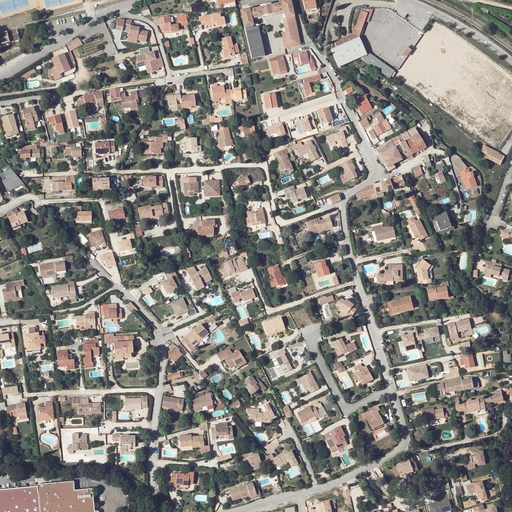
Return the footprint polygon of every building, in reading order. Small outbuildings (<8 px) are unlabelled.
[(286,36),(282,37),(284,48),(300,45),(292,11),(289,0),(285,0),(281,1),(281,2),(270,5),(269,4),(260,6),(260,7),(249,10),(248,8),(240,10),(251,56),(257,55),(255,45),(258,45),(255,30),(251,30),(250,26),(253,25),(251,18),(283,11),(285,18),(282,19),(285,32),(286,36)] [(313,0),(302,0),(305,9),(309,8),(315,7),(313,0)] [(338,67),(356,59),(360,57),(363,56),(366,55),(359,40),(358,38),(367,13),(370,14),(373,9),(363,9),(362,11),(360,11),(354,29),(352,34),(333,42),(335,47),(330,49),(338,67)] [(251,18),(253,25),(282,19),(285,18),(283,11),(251,18)] [(220,13),(204,17),(206,23),(215,21),(216,23),(216,26),(225,24),(223,16),(221,17),(220,13)] [(370,14),(367,13),(358,38),(359,40),(366,21),(368,22),(370,14)] [(180,23),(187,22),(185,14),(178,15),(180,23)] [(169,16),(155,18),(157,26),(162,25),(163,31),(164,31),(164,32),(171,31),(178,30),(177,24),(170,25),(169,16)] [(131,20),(117,19),(115,30),(122,31),(123,26),(129,28),(127,38),(137,40),(136,40),(145,42),(147,32),(139,30),(139,27),(130,26),(131,20)] [(18,39),(18,35),(16,29),(0,33),(0,43),(2,43),(8,42),(18,39)] [(230,36),(222,38),(224,47),(222,47),(224,57),(234,55),(234,53),(238,52),(237,44),(232,45),(230,36)] [(65,45),(65,47),(66,47),(68,52),(78,47),(74,39),(65,45)] [(405,57),(412,48),(409,46),(402,55),(405,57)] [(75,67),(68,52),(66,47),(65,47),(61,49),(62,51),(63,53),(70,70),(70,69),(72,68),(75,67)] [(305,49),(298,51),(298,53),(293,54),(294,58),(297,58),(298,61),(299,61),(299,64),(301,64),(301,65),(309,63),(311,71),(315,70),(312,60),(310,60),(309,54),(306,54),(305,49)] [(138,64),(147,61),(150,73),(158,70),(158,68),(163,67),(159,53),(154,55),(153,52),(149,53),(140,55),(136,56),(137,62),(138,64)] [(60,74),(70,70),(63,53),(51,59),(56,68),(53,69),(51,70),(55,80),(57,79),(62,77),(60,74)] [(381,63),(368,54),(365,57),(364,59),(363,60),(389,78),(389,77),(390,76),(393,71),(390,69),(386,69),(382,66),(381,63)] [(286,70),(282,55),(269,59),(272,74),(286,70)] [(138,64),(137,62),(135,62),(136,68),(145,65),(147,73),(150,73),(147,61),(138,64)] [(35,68),(21,75),(24,80),(37,73),(35,68)] [(320,79),(319,74),(302,78),(304,83),(302,83),(303,87),(300,88),(301,91),(304,90),(305,94),(311,93),(308,82),(320,79)] [(226,102),(232,101),(231,98),(230,90),(230,89),(225,90),(224,85),(211,87),(213,99),(220,98),(225,97),(226,102)] [(230,90),(231,98),(236,98),(236,99),(248,98),(246,90),(242,90),(236,91),(235,89),(230,90)] [(120,94),(115,94),(116,100),(121,100),(122,108),(130,107),(136,106),(136,103),(136,100),(137,100),(136,91),(130,92),(131,96),(125,97),(124,92),(120,92),(120,94)] [(102,92),(93,93),(97,104),(98,107),(104,106),(102,92)] [(93,93),(75,99),(79,108),(82,107),(83,107),(92,104),(92,106),(97,104),(93,93)] [(274,93),(263,95),(266,109),(277,107),(274,93)] [(194,94),(180,96),(181,103),(182,108),(191,107),(196,106),(194,94)] [(180,96),(180,95),(167,97),(169,110),(177,108),(177,105),(177,104),(179,104),(181,103),(180,96)] [(364,96),(361,97),(355,100),(357,103),(355,104),(361,114),(366,111),(364,108),(369,105),(364,96)] [(33,107),(22,110),(24,115),(23,115),(28,131),(35,129),(33,122),(37,121),(35,112),(34,112),(33,107)] [(321,124),(328,122),(332,120),(327,107),(317,111),(321,124)] [(68,128),(79,127),(77,110),(66,112),(68,128)] [(373,122),(369,124),(371,127),(375,135),(389,129),(380,114),(373,118),(372,119),(373,122)] [(12,115),(2,117),(4,125),(5,125),(7,130),(5,130),(7,136),(13,135),(12,132),(15,131),(17,130),(12,115)] [(59,115),(47,118),(49,124),(51,123),(52,127),(55,127),(56,132),(58,131),(63,130),(59,115)] [(317,130),(314,120),(309,121),(309,119),(296,122),(298,134),(317,130)] [(285,134),(282,122),(268,127),(270,134),(276,132),(277,136),(285,134)] [(336,139),(340,148),(347,145),(344,136),(343,137),(342,135),(344,135),(343,133),(347,132),(345,126),(338,128),(339,131),(326,136),(328,142),(334,140),(336,139)] [(376,137),(370,126),(368,128),(373,138),(376,137)] [(217,129),(219,140),(220,140),(221,147),(232,145),(231,138),(229,138),(228,127),(217,129)] [(244,137),(251,135),(249,127),(243,128),(242,128),(243,132),(244,137)] [(414,127),(406,132),(409,135),(410,138),(418,151),(424,147),(426,146),(414,127)] [(162,137),(154,137),(154,142),(155,142),(155,148),(159,148),(163,148),(162,142),(162,137)] [(399,144),(400,143),(396,137),(391,140),(401,159),(405,157),(399,144)] [(186,150),(190,150),(193,150),(193,152),(200,151),(200,146),(197,146),(196,138),(186,138),(186,144),(186,150)] [(404,141),(411,154),(418,151),(410,138),(404,141)] [(301,141),(293,144),(299,157),(307,153),(309,157),(312,161),(319,157),(310,140),(302,144),(301,141)] [(376,149),(379,155),(383,162),(386,167),(393,164),(401,159),(391,140),(387,141),(389,145),(386,146),(385,144),(376,149)] [(405,157),(411,154),(404,141),(400,143),(399,144),(405,157)] [(94,143),(95,153),(103,153),(103,154),(109,154),(109,152),(114,152),(114,142),(94,143)] [(154,142),(145,142),(145,146),(145,152),(149,152),(152,152),(152,154),(160,154),(159,148),(155,148),(155,142),(154,142)] [(74,145),(65,145),(66,155),(71,155),(71,157),(75,157),(75,159),(77,159),(77,157),(81,157),(81,147),(74,147),(74,145)] [(490,148),(484,145),(481,151),(486,154),(485,157),(497,163),(500,165),(504,157),(501,155),(500,157),(488,151),(490,148)] [(498,153),(490,148),(488,151),(500,157),(501,155),(498,153)] [(39,157),(39,149),(30,150),(30,151),(26,151),(26,152),(22,152),(23,157),(26,157),(26,158),(30,157),(30,158),(39,157)] [(281,150),(273,154),(275,159),(277,158),(280,164),(282,169),(283,171),(287,169),(292,167),(286,153),(284,154),(281,150)] [(344,182),(348,180),(348,181),(358,176),(355,171),(354,169),(356,168),(351,158),(342,163),(346,173),(341,176),(344,182)] [(460,169),(467,167),(460,159),(453,162),(460,169)] [(438,168),(441,167),(444,166),(441,160),(435,163),(438,168)] [(419,165),(412,169),(416,177),(423,174),(419,165)] [(8,191),(12,190),(11,188),(23,183),(11,168),(4,171),(7,177),(2,180),(8,191)] [(467,169),(460,171),(462,175),(464,181),(467,189),(477,186),(472,171),(469,172),(467,169)] [(438,185),(447,182),(444,172),(435,174),(438,185)] [(382,190),(383,192),(393,189),(391,184),(399,181),(403,180),(401,175),(390,179),(381,183),(380,182),(374,184),(376,192),(382,190)] [(247,176),(236,180),(239,187),(249,183),(247,176)] [(162,178),(143,179),(143,188),(156,187),(156,189),(163,189),(162,178)] [(108,179),(93,179),(93,190),(102,189),(109,189),(108,179)] [(183,181),(184,191),(193,191),(193,193),(198,193),(197,182),(189,182),(189,180),(183,181)] [(218,180),(204,181),(204,196),(219,195),(218,180)] [(66,182),(52,182),(52,191),(58,191),(66,190),(66,182)] [(378,198),(376,192),(374,184),(369,186),(356,194),(357,198),(369,194),(371,200),(373,199),(378,198)] [(284,188),(285,193),(289,192),(291,197),(293,202),(298,201),(297,199),(301,198),(301,195),(306,193),(304,187),(295,190),(294,185),(284,188)] [(327,206),(331,204),(340,200),(335,189),(326,193),(329,198),(326,199),(328,202),(326,203),(327,206)] [(421,212),(414,198),(410,200),(417,213),(421,212)] [(140,221),(149,220),(149,217),(162,214),(163,217),(163,219),(169,218),(166,203),(160,204),(160,205),(155,206),(151,207),(150,205),(138,208),(140,221)] [(81,206),(73,206),(73,212),(77,213),(77,221),(91,221),(91,212),(81,212),(81,206)] [(110,221),(114,220),(118,219),(124,218),(122,208),(107,211),(110,221)] [(23,211),(15,215),(13,216),(8,217),(12,228),(23,223),(27,221),(23,211)] [(447,211),(445,212),(451,226),(440,230),(435,216),(432,217),(439,234),(454,229),(447,211)] [(263,212),(250,215),(252,225),(265,223),(263,212)] [(445,212),(435,216),(440,230),(451,226),(445,212)] [(318,221),(317,219),(309,222),(312,232),(319,229),(319,230),(332,227),(329,218),(320,221),(318,221)] [(421,239),(427,236),(419,219),(414,221),(409,224),(415,237),(419,236),(421,239)] [(213,227),(215,227),(214,220),(201,221),(201,228),(197,228),(197,235),(213,234),(213,227)] [(320,232),(319,230),(319,229),(312,232),(309,222),(308,222),(312,234),(320,232)] [(140,224),(135,225),(138,237),(143,235),(140,224)] [(372,227),(373,231),(375,231),(377,240),(396,237),(393,225),(384,227),(383,225),(372,227)] [(502,235),(502,237),(507,237),(511,239),(511,230),(511,232),(509,231),(507,230),(501,230),(502,233),(500,234),(500,236),(502,235)] [(102,233),(89,237),(93,250),(97,249),(106,246),(102,233)] [(119,251),(132,250),(131,239),(118,241),(119,251)] [(101,262),(106,261),(107,267),(116,264),(113,252),(100,255),(101,262)] [(238,271),(246,267),(242,258),(235,261),(234,260),(225,264),(227,268),(219,271),(221,276),(229,273),(238,269),(238,271)] [(422,280),(422,284),(431,282),(430,278),(428,279),(426,270),(430,265),(422,259),(416,268),(417,268),(417,271),(418,280),(422,280)] [(490,261),(485,260),(484,264),(487,264),(485,272),(490,273),(503,275),(502,278),(506,279),(509,269),(500,267),(501,263),(494,262),(490,261)] [(324,261),(314,264),(317,273),(319,272),(321,277),(330,274),(328,269),(327,269),(326,267),(324,261)] [(64,262),(39,265),(40,276),(45,275),(55,274),(55,272),(62,271),(62,268),(65,268),(64,262)] [(403,264),(389,264),(388,269),(385,269),(385,273),(379,273),(379,276),(378,283),(385,283),(385,281),(393,281),(402,281),(403,264)] [(274,282),(275,286),(284,283),(277,265),(268,269),(271,278),(272,282),(274,282)] [(194,268),(187,272),(196,289),(203,285),(201,282),(211,277),(206,267),(196,272),(194,268)] [(164,272),(168,279),(172,276),(172,278),(177,275),(174,269),(164,272)] [(166,280),(162,282),(163,286),(164,285),(168,291),(173,289),(173,290),(178,287),(172,278),(172,276),(168,279),(167,279),(168,280),(167,281),(166,280)] [(437,299),(448,297),(446,286),(448,286),(447,279),(440,281),(441,287),(427,289),(429,298),(437,297),(437,299)] [(23,280),(11,283),(12,288),(7,289),(2,290),(4,300),(17,297),(16,292),(18,292),(21,291),(20,286),(25,285),(23,280)] [(67,285),(51,287),(52,298),(69,295),(69,298),(76,297),(74,287),(68,287),(67,285)] [(243,301),(255,297),(252,288),(240,293),(240,290),(230,294),(234,303),(239,301),(238,299),(242,298),(243,301)] [(17,297),(4,300),(5,302),(20,299),(18,292),(16,292),(17,297)] [(409,296),(390,302),(393,309),(394,314),(413,308),(413,307),(416,307),(415,302),(411,303),(409,296)] [(197,312),(194,307),(189,310),(187,306),(183,297),(179,299),(180,301),(178,301),(172,303),(174,308),(175,307),(177,312),(176,312),(177,315),(187,311),(190,316),(197,312)] [(345,301),(343,299),(342,299),(337,305),(340,308),(343,310),(342,312),(346,315),(348,312),(352,315),(356,311),(352,307),(353,305),(346,299),(345,301)] [(138,311),(131,303),(128,305),(136,313),(138,311)] [(117,310),(117,309),(108,309),(108,311),(103,312),(104,319),(109,319),(109,317),(113,317),(113,318),(117,317),(117,310)] [(84,316),(84,315),(79,316),(79,319),(76,319),(76,324),(80,324),(80,325),(84,325),(85,328),(90,328),(90,326),(96,325),(95,314),(89,314),(89,316),(84,316)] [(281,317),(262,324),(266,335),(276,332),(275,329),(284,326),(281,317)] [(239,321),(241,326),(249,323),(247,318),(239,321)] [(469,319),(447,325),(451,340),(459,338),(457,332),(471,328),(469,319)] [(192,337),(188,340),(185,343),(190,349),(197,343),(195,341),(205,332),(199,325),(190,334),(192,337)] [(424,333),(418,335),(419,340),(439,335),(437,326),(424,330),(424,333)] [(418,335),(417,331),(412,332),(412,334),(408,335),(402,337),(404,346),(415,343),(414,342),(419,340),(418,335)] [(0,343),(9,342),(10,346),(15,346),(13,332),(0,334),(0,343)] [(27,349),(31,349),(31,347),(40,345),(40,347),(46,347),(43,332),(24,335),(27,349)] [(197,343),(207,334),(205,332),(195,341),(197,343)] [(123,359),(122,357),(122,353),(130,352),(133,352),(132,347),(134,347),(133,336),(124,337),(125,342),(114,343),(115,360),(123,359)] [(334,347),(336,347),(337,346),(339,349),(338,349),(335,351),(338,356),(343,353),(348,351),(349,353),(352,352),(349,344),(345,346),(343,342),(341,338),(332,342),(334,347)] [(83,345),(85,368),(93,367),(92,362),(91,363),(90,355),(99,355),(98,348),(95,348),(94,340),(84,341),(85,345),(83,345)] [(174,361),(182,354),(175,346),(173,348),(168,352),(168,359),(170,358),(174,361)] [(230,350),(218,357),(220,360),(224,358),(229,366),(234,363),(235,364),(244,359),(239,350),(237,351),(234,347),(230,350)] [(292,368),(286,358),(285,356),(287,355),(284,349),(271,355),(273,359),(275,358),(283,373),(292,368)] [(74,360),(72,360),(68,360),(67,355),(67,350),(57,351),(59,367),(66,366),(67,369),(75,369),(74,360)] [(474,362),(477,361),(476,355),(460,359),(461,365),(464,364),(465,369),(475,367),(474,362)] [(244,359),(235,364),(237,367),(246,362),(244,359)] [(354,368),(356,372),(360,379),(363,385),(373,380),(366,366),(363,367),(361,364),(354,368)] [(413,376),(421,375),(420,368),(414,368),(414,369),(405,371),(406,377),(413,376)] [(200,380),(208,376),(205,371),(197,375),(200,380)] [(310,372),(299,377),(302,383),(306,390),(308,389),(310,393),(318,389),(310,372)] [(254,381),(251,377),(245,381),(248,385),(254,393),(260,388),(263,391),(266,388),(261,382),(260,382),(258,384),(254,381)] [(450,382),(442,384),(444,393),(462,389),(463,390),(479,387),(477,377),(461,381),(460,380),(452,382),(453,383),(450,384),(450,382)] [(300,385),(297,386),(302,396),(307,394),(307,395),(310,393),(308,389),(306,390),(302,383),(300,385)] [(17,385),(1,388),(3,395),(18,392),(17,385)] [(252,395),(254,393),(248,385),(246,387),(252,395)] [(198,397),(192,399),(194,410),(202,409),(201,406),(207,405),(212,403),(210,392),(205,393),(206,396),(198,397)] [(501,392),(496,394),(496,398),(484,400),(484,403),(491,400),(492,404),(504,400),(501,392)] [(426,393),(413,394),(413,402),(426,401),(426,393)] [(141,398),(125,399),(125,409),(141,408),(141,407),(147,407),(147,396),(141,397),(141,398)] [(184,399),(163,396),(162,406),(169,407),(178,408),(177,410),(182,411),(184,399)] [(459,403),(459,404),(459,405),(484,400),(483,399),(483,397),(476,398),(477,400),(471,401),(471,399),(467,400),(467,402),(459,403)] [(81,398),(73,398),(73,405),(78,405),(78,410),(92,410),(91,412),(101,412),(101,403),(81,403),(81,398)] [(484,400),(459,405),(461,411),(464,410),(469,410),(469,412),(485,409),(484,403),(484,400)] [(46,407),(36,408),(37,412),(38,412),(39,418),(49,418),(49,419),(53,418),(52,402),(46,402),(46,407)] [(8,418),(12,417),(11,415),(22,414),(26,413),(24,403),(17,404),(17,405),(17,407),(15,407),(15,406),(6,407),(7,412),(8,418)] [(260,421),(262,421),(261,420),(263,419),(264,420),(273,416),(268,403),(263,405),(266,411),(262,413),(258,412),(258,409),(250,408),(249,416),(254,417),(254,421),(260,421)] [(309,406),(297,413),(302,422),(309,418),(314,416),(315,419),(320,416),(315,407),(311,409),(309,406)] [(365,417),(367,417),(373,429),(384,423),(377,411),(379,410),(377,407),(362,415),(364,418),(365,417)] [(423,419),(430,418),(435,417),(435,419),(444,418),(444,417),(443,413),(442,408),(433,410),(418,413),(420,420),(423,420),(423,419)] [(386,422),(379,410),(377,411),(384,423),(386,422)] [(38,412),(37,412),(38,421),(53,419),(53,418),(49,419),(49,418),(39,418),(38,412)] [(215,427),(211,427),(212,438),(216,438),(216,435),(227,434),(227,438),(232,437),(231,426),(227,426),(226,423),(214,424),(215,427)] [(326,440),(330,449),(336,447),(336,445),(345,441),(343,437),(345,436),(340,426),(324,433),(327,439),(326,440)] [(73,450),(88,449),(88,443),(84,443),(84,438),(84,433),(82,433),(82,436),(82,438),(78,437),(78,436),(78,432),(72,433),(73,444),(68,444),(68,452),(73,452),(73,450)] [(120,437),(120,434),(113,434),(113,441),(120,441),(120,445),(126,445),(126,446),(132,446),(132,444),(136,444),(135,435),(129,435),(126,435),(126,437),(120,437)] [(180,437),(181,447),(193,446),(193,448),(201,447),(204,447),(203,436),(192,437),(191,435),(180,437)] [(347,445),(345,441),(336,445),(336,447),(338,449),(347,445)] [(277,467),(281,464),(288,457),(290,460),(293,463),(298,459),(289,447),(284,451),(283,451),(272,460),(277,467)] [(482,451),(475,452),(475,454),(474,454),(469,455),(471,462),(471,465),(474,464),(477,464),(478,466),(485,464),(482,451)] [(246,464),(248,463),(253,462),(254,470),(265,467),(262,454),(258,455),(258,457),(256,457),(256,456),(244,458),(246,464)] [(397,465),(398,467),(401,475),(402,476),(418,470),(415,462),(414,462),(412,457),(405,459),(406,462),(397,465)] [(396,477),(401,475),(398,467),(393,468),(396,477)] [(187,475),(177,475),(177,478),(172,478),(172,487),(178,488),(178,486),(184,486),(184,484),(189,484),(194,485),(194,473),(187,473),(187,475)] [(438,486),(439,488),(440,490),(449,487),(447,479),(429,484),(430,488),(438,486)] [(482,481),(467,487),(469,493),(473,492),(475,491),(478,490),(479,493),(481,493),(483,498),(487,496),(482,481)] [(73,482),(37,485),(38,492),(29,493),(29,490),(0,492),(0,511),(93,511),(93,507),(92,488),(74,489),(73,482)] [(252,483),(230,491),(232,500),(249,495),(250,497),(256,495),(254,489),(252,483)] [(38,492),(37,485),(28,486),(29,490),(29,493),(38,492)] [(0,511),(0,492),(29,490),(28,486),(0,488),(0,511)] [(256,495),(250,497),(251,500),(260,497),(258,488),(254,489),(256,495)] [(452,509),(450,500),(431,505),(432,511),(442,511),(452,509)] [(319,504),(320,511),(331,511),(331,510),(329,502),(319,504)]
